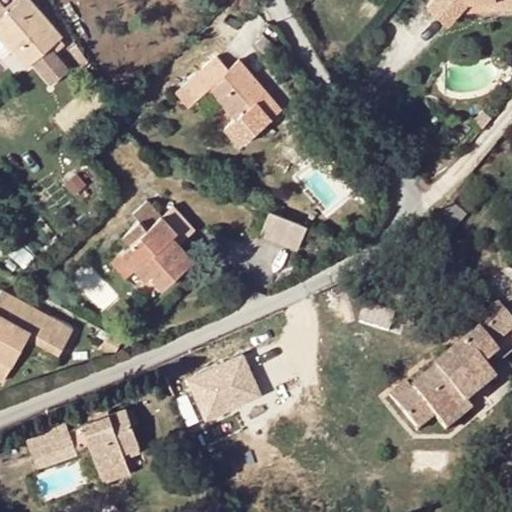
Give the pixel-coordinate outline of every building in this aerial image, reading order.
[(61,36),(29,0),(19,0),(9,9),(0,0),(0,33),(28,66),(32,62),(53,44),(61,36)] [(490,0),(491,7),(511,6),(511,0),(427,0),(423,5),(444,25),(457,9),(463,0),(490,0)] [(463,0),(457,9),(491,7),(490,0),(463,0)] [(257,42),(266,51),(274,43),(265,34),(257,42)] [(71,64),(53,44),(32,62),(50,82),(71,64)] [(225,127),(240,145),(271,117),(257,100),(267,91),(240,59),(230,68),(219,56),(178,91),(190,106),(210,89),(235,117),(225,127)] [(282,108),(267,91),(257,100),(271,117),(282,108)] [(481,106),(473,116),(481,123),(490,113),(481,106)] [(96,135),(103,146),(113,140),(105,128),(96,135)] [(121,252),(136,267),(142,262),(153,275),(163,287),(195,259),(173,235),(159,219),(163,215),(149,199),(134,212),(140,218),(122,235),(130,244),(121,252)] [(306,225),(268,208),(257,232),(296,249),(306,225)] [(435,217),(454,233),(461,222),(442,208),(435,217)] [(159,219),(173,235),(178,230),(163,215),(159,219)] [(460,238),(454,233),(435,217),(426,229),(451,249),(460,238)] [(142,262),(136,267),(147,280),(153,275),(142,262)] [(394,313),(366,302),(360,319),(388,330),(394,313)] [(511,320),(499,304),(480,321),(494,346),(511,330),(511,320)] [(0,367),(9,372),(31,329),(2,313),(0,311),(0,367)] [(485,366),(499,355),(500,353),(494,346),(480,321),(469,328),(475,337),(467,343),(411,388),(405,381),(389,394),(419,430),(434,417),(447,430),(472,408),(468,403),(495,379),(485,366)] [(461,335),(467,343),(475,337),(469,328),(461,335)] [(244,348),(186,375),(207,419),(265,393),(244,348)] [(94,434),(98,444),(107,466),(135,455),(133,448),(149,442),(135,404),(78,424),(75,416),(34,433),(43,454),(94,434)] [(94,434),(43,454),(46,463),(98,444),(94,434)] [(135,455),(107,466),(111,477),(139,467),(135,455)]
